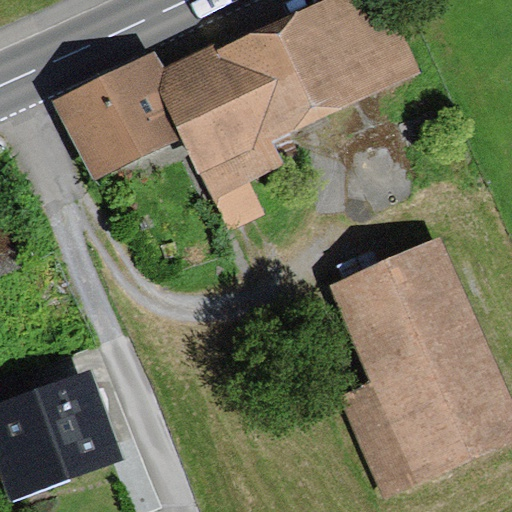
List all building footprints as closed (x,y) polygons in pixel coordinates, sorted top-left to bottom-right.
[(262,136),(412,66),(380,0),(360,0),(166,91),(213,191),(275,162),(262,136)] [(175,131),(142,67),(66,105),(98,170),(175,131)] [(5,210),(0,212),(0,279),(28,269),(5,210)] [(503,432),(426,258),(352,290),(393,382),(349,401),(386,483),(503,432)] [(84,385),(22,407),(12,379),(0,383),(0,450),(14,491),(110,457),(84,385)]
